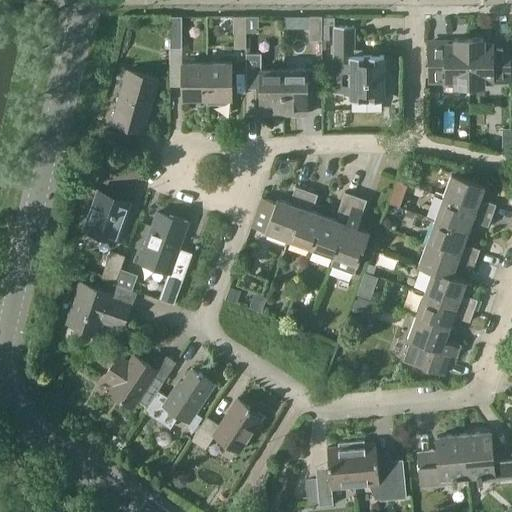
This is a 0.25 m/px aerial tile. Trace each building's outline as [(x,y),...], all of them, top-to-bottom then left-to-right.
[(182,49),(182,17),(170,17),(169,49),(182,49)] [(246,49),(246,48),(246,17),(234,17),(233,49),(246,49)] [(310,17),(301,17),(301,28),(310,28),(310,17)] [(321,17),(310,17),(310,28),(310,41),(322,41),(321,17)] [(354,26),(334,26),(334,93),(350,93),(350,99),(383,99),(383,55),(354,55),(354,26)] [(455,85),(469,85),(469,38),(455,38),(455,43),(429,43),(429,81),(455,81),(455,85)] [(483,38),(469,38),(469,85),(484,85),(484,81),(510,80),(509,42),(484,42),(483,38)] [(182,99),(206,99),(206,62),(182,62),(182,99)] [(232,62),(206,62),(206,99),(232,99),(232,62)] [(260,104),(260,114),(284,113),(283,69),(260,69),(260,91),(256,91),(256,104),(260,104)] [(307,113),(307,105),(312,105),(312,91),(307,91),(307,69),(283,69),(284,113),(307,113)] [(144,131),(149,113),(151,107),(150,107),(158,79),(128,71),(113,123),(144,131)] [(132,150),(135,137),(107,129),(104,142),(132,150)] [(445,192),(443,197),(493,215),(497,203),(489,200),(485,202),(480,200),(485,185),(452,173),(445,192)] [(265,231),(289,239),(307,189),(296,185),(293,194),(294,197),(292,203),(277,197),(275,203),(261,198),(252,226),(265,231)] [(289,239),(311,247),(323,213),(310,209),(311,203),(315,202),(318,193),(307,189),(289,239)] [(129,202),(100,191),(86,228),(115,239),(129,202)] [(311,247),(334,255),(356,195),(345,191),(338,210),(339,214),(338,219),(323,213),(311,247)] [(367,199),(356,195),(334,255),(331,266),(354,274),(358,264),(370,230),(358,226),(367,199)] [(493,215),(443,197),(435,219),(469,231),(474,217),(479,219),(481,223),(489,226),(493,215)] [(170,216),(157,211),(139,261),(169,272),(163,289),(177,294),(188,263),(175,259),(188,221),(170,214),(170,216)] [(435,219),(427,242),(476,260),(481,249),(472,245),(468,247),(463,246),(469,231),(435,219)] [(452,276),(457,262),(463,264),(464,268),(472,271),(476,260),(427,242),(418,265),(433,270),(433,269),(452,276)] [(116,282),(126,255),(111,249),(101,276),(116,282)] [(376,266),(368,263),(365,271),(373,274),(376,266)] [(466,281),(452,276),(433,269),(433,270),(425,293),(474,310),(478,299),(469,296),(466,298),(461,296),(466,281)] [(377,277),(365,272),(362,280),(375,284),(377,277)] [(113,293),(80,281),(72,301),(74,302),(66,323),(98,335),(103,322),(122,328),(131,305),(112,298),(113,293)] [(236,304),(241,291),(229,287),(224,299),(236,304)] [(255,293),(250,307),(261,311),(266,297),(255,293)] [(425,293),(416,315),(449,327),(455,312),(460,313),(462,318),(470,321),(474,310),(425,293)] [(444,341),(449,327),(416,315),(408,338),(419,342),(411,362),(444,375),(451,354),(457,356),(461,344),(453,341),(450,342),(444,341)] [(138,400),(147,406),(158,390),(163,381),(154,375),(158,370),(134,354),(129,362),(118,354),(102,379),(113,386),(109,393),(132,408),(138,400)] [(158,390),(147,406),(144,411),(170,428),(178,415),(189,422),(214,383),(191,368),(179,386),(177,384),(169,397),(158,390)] [(240,451),(263,415),(237,397),(219,424),(207,416),(192,440),(205,449),(214,434),(240,451)] [(491,430),(463,433),(467,476),(477,475),(478,479),(479,480),(511,477),(511,451),(511,450),(493,452),(491,430)] [(164,445),(167,444),(170,442),(171,438),(170,435),(168,432),(164,431),(161,431),(158,434),(157,438),(157,441),(160,444),(164,445)] [(457,477),(467,476),(463,433),(436,435),(437,457),(419,459),(421,486),(456,483),(458,480),(457,477)] [(364,439),(351,441),(355,486),(369,485),(375,499),(380,498),(380,500),(407,497),(403,459),(391,459),(390,450),(377,451),(376,442),(364,443),(364,439)] [(332,488),(355,486),(351,441),(338,442),(338,445),(327,446),(330,476),(316,477),(319,505),(333,504),(332,488)] [(186,480),(184,475),(180,474),(176,475),(174,480),(175,484),(180,486),(184,484),(186,480)]
